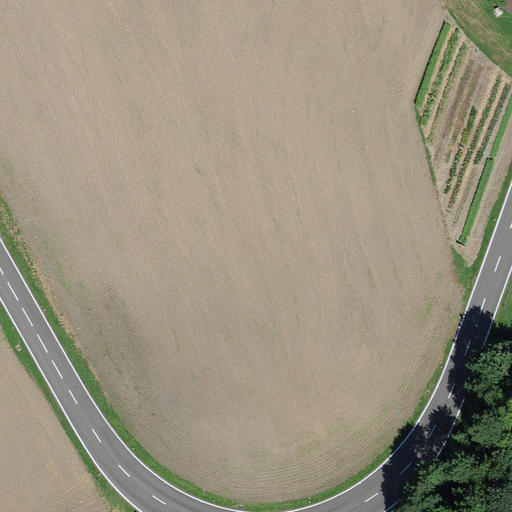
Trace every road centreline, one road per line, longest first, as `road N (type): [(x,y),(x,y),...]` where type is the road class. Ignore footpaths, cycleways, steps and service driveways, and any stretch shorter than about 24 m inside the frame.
road 1 (secondary): [(511,226),(459,372),(422,443),(395,478),(344,511)]
road 2 (secondary): [(180,511),(150,496),(108,453),(0,268)]
